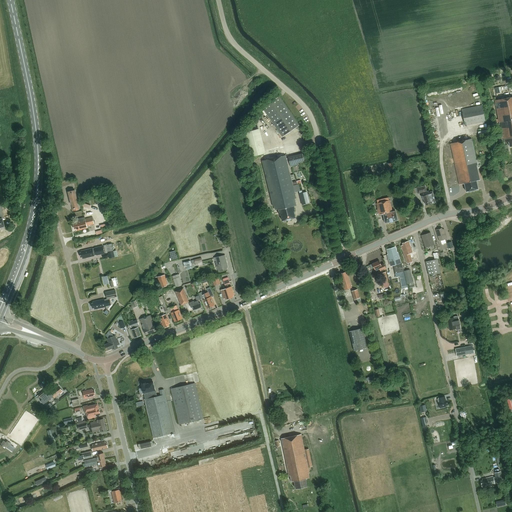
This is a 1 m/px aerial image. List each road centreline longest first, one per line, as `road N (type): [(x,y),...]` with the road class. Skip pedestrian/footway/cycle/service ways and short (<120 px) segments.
road 1 (primary): [(0,312),(36,207),(39,169),(9,0)]
road 2 (unclassified): [(344,259),(309,112),(235,45),(218,0)]
road 3 (unclassified): [(478,511),(413,228)]
road 4 (secondary): [(105,361),(344,259)]
road 5 (tertiary): [(139,511),(105,361)]
road 6 (unclassified): [(74,350),(84,325),(54,208)]
